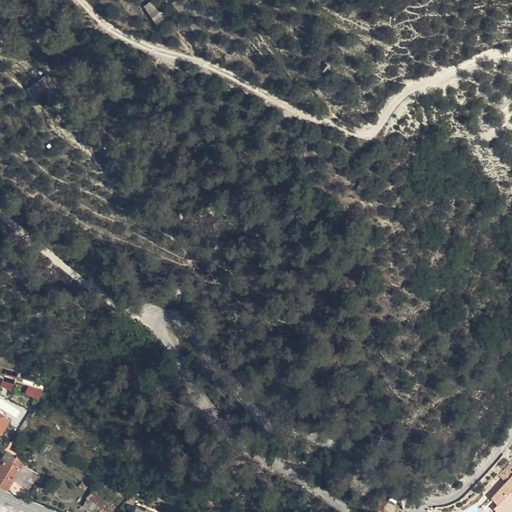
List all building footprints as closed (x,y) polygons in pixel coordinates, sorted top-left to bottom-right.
[(143,7),(156,25),(164,19),(150,1),(143,7)] [(2,381),(1,387),(11,389),(13,383),(2,381)] [(42,396),(42,387),(26,387),(26,396),(42,396)] [(16,411),(8,407),(1,422),(8,426),(16,411)] [(1,457),(0,458),(0,472),(16,482),(17,488),(29,493),(42,466),(27,458),(29,455),(14,446),(5,460),(1,457)] [(509,479),(511,476),(511,466),(508,463),(501,472),(509,479)] [(510,504),(511,501),(511,476),(509,479),(497,494),(502,499),(497,504),(503,510),(510,504)] [(485,494),(489,498),(503,483),(499,480),(485,494)] [(84,506),(95,511),(99,501),(88,497),(84,506)] [(508,511),(511,508),(511,501),(510,504),(503,510),(505,511),(508,511)] [(138,502),(133,511),(168,511),(148,503),(147,505),(138,502)]
